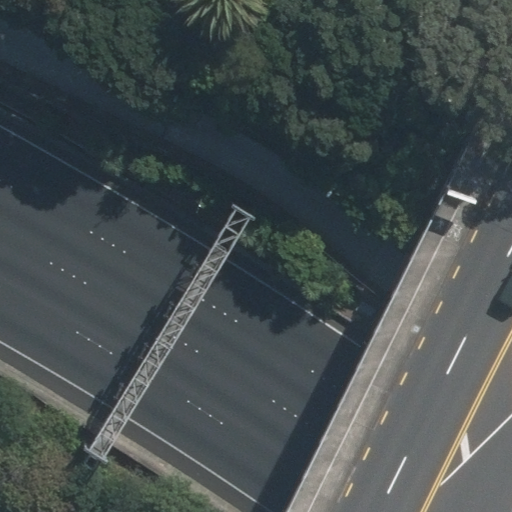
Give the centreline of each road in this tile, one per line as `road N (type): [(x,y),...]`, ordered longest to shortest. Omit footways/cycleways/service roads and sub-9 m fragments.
road 1 (motorway): [(0,289),(100,343),(351,511)]
road 2 (secondary): [(456,511),(511,400)]
